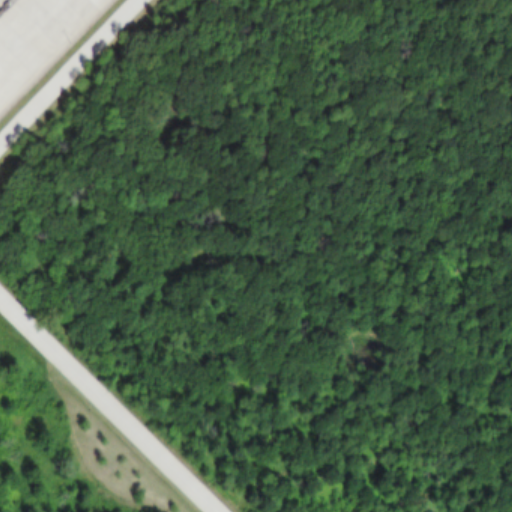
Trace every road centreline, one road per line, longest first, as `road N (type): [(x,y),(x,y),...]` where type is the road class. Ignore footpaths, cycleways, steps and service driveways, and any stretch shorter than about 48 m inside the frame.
road 1 (residential): [(224,511),(0,294)]
road 2 (residential): [(140,0),(0,138)]
